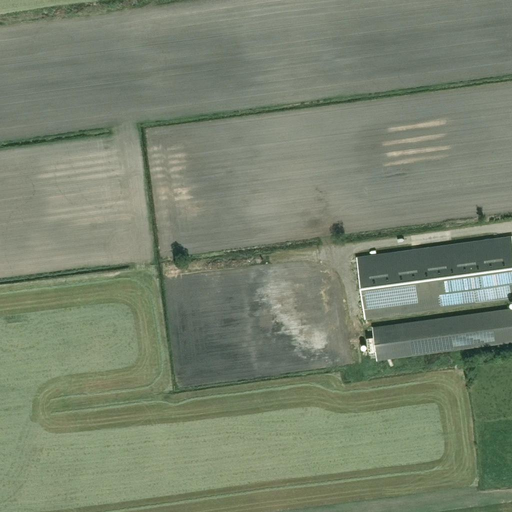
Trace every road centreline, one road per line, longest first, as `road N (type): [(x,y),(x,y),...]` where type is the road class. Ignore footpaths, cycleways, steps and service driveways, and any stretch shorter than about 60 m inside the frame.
road 1 (track): [(52,284),(315,250),(344,259),(356,327)]
road 2 (track): [(337,254),(496,229)]
